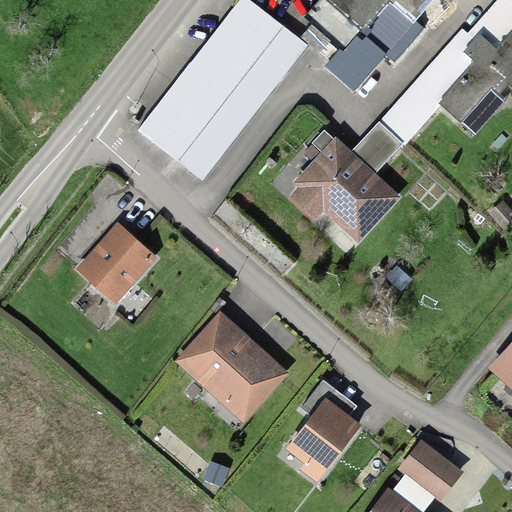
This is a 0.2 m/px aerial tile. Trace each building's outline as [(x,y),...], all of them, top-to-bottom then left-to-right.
[(187,176),(295,38),(246,0),(229,0),(128,130),(187,176)] [(375,15),(384,5),(379,0),(314,0),(319,4),(356,36),(375,15)] [(379,0),(384,5),(411,28),(436,0),(379,0)] [(356,36),(319,4),(303,22),(340,55),(356,36)] [(384,5),(375,15),(402,38),(411,28),(384,5)] [(458,34),(378,127),(403,148),(438,108),(474,66),(462,56),(471,45),(458,34)] [(462,56),(474,66),(438,108),(457,124),(486,90),(497,99),(506,89),(511,94),(511,38),(510,37),(494,56),(475,41),(471,45),(462,56)] [(400,196),(335,137),(293,182),(299,187),(289,198),(314,222),(323,212),(358,243),(400,196)] [(158,257),(117,222),(75,269),(117,304),(158,257)] [(288,373),(219,313),(175,362),(244,423),(288,373)] [(511,340),(487,368),(511,389),(511,340)] [(361,425),(324,397),(285,449),(304,464),(300,470),(316,482),(361,425)] [(463,472),(422,439),(398,468),(439,502),(463,472)] [(419,511),(388,487),(368,511),(419,511)]
